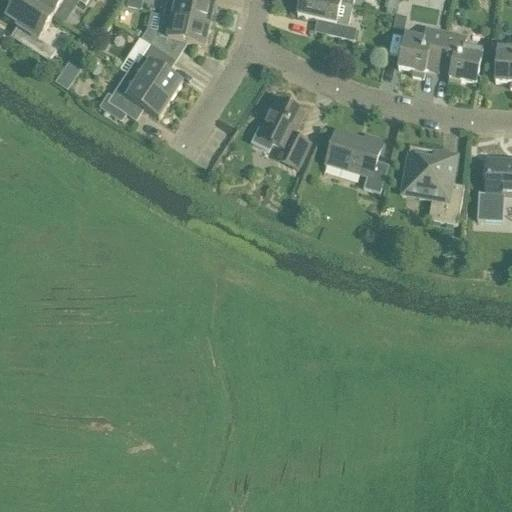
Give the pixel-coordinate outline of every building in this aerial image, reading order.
[(54,21),(21,0),(19,0),(6,21),(18,29),(10,41),(49,65),(56,54),(39,43),(54,21)] [(21,0),(54,21),(66,0),(71,0),(85,9),(90,0),(21,0)] [(140,11),(143,0),(140,0),(129,0),(127,8),(140,11)] [(173,21),(210,30),(215,8),(192,3),(192,0),(168,0),(167,7),(175,9),(173,21)] [(352,10),(307,0),(302,0),(298,19),(326,25),(323,37),(354,44),(357,32),(348,30),(352,10)] [(307,0),(352,10),(354,0),(307,0)] [(151,48),(171,61),(181,45),(206,51),(210,30),(173,21),(164,19),(159,40),(156,40),(151,48)] [(396,20),(393,30),(402,33),(405,21),(396,19),(396,20)] [(438,75),(446,37),(425,32),(423,42),(405,38),(398,72),(413,75),(412,80),(424,83),(426,73),(438,75)] [(446,37),(438,75),(450,78),(448,88),(460,90),(461,86),(476,89),(483,54),(465,50),(467,41),(446,37)] [(128,77),(171,105),(182,86),(163,74),(171,61),(151,48),(138,68),(135,66),(128,77)] [(511,52),(497,51),(495,86),(510,87),(510,92),(511,91),(511,52)] [(80,71),(69,64),(64,71),(75,79),(80,71)] [(171,105),(128,77),(107,108),(131,123),(139,110),(159,123),(171,105)] [(252,147),(269,155),(273,148),(283,153),(278,163),(297,173),(310,146),(294,138),(305,116),(278,103),(262,136),(258,134),(252,147)] [(327,166),(367,179),(363,192),(380,197),(389,169),(376,165),(383,143),(366,138),(364,145),(336,136),(327,166)] [(464,191),(436,186),(441,157),(410,151),(401,198),(432,204),(428,224),(457,229),(464,191)] [(478,224),(503,226),(504,200),(511,200),(511,168),(487,168),(486,196),(480,196),(478,224)] [(444,259),(455,261),(459,243),(447,241),(444,259)]
